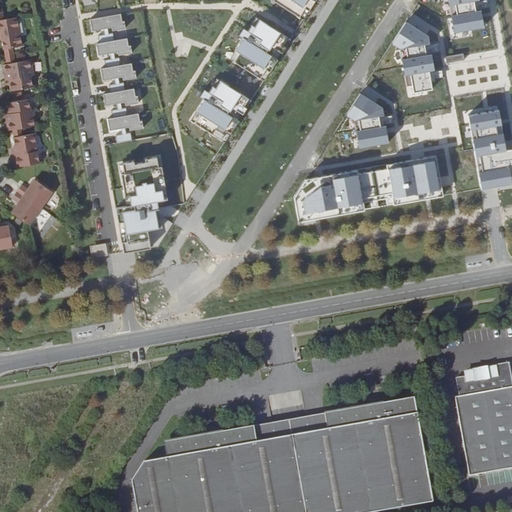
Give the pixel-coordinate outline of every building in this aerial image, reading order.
[(299,17),(305,8),(309,11),(315,0),(273,0),(299,17)] [(448,0),(453,32),(483,27),(480,10),(475,11),(474,0),(473,0),(448,0)] [(305,8),(299,17),(303,20),(309,11),(305,8)] [(120,14),(90,19),(91,31),(103,29),(107,29),(111,28),(111,31),(125,29),(123,22),(121,22),(120,14)] [(22,46),(17,17),(0,20),(0,33),(3,49),(22,46)] [(260,78),(266,69),(269,72),(277,59),(271,55),(275,49),(278,50),(284,40),(265,28),(267,24),(259,19),(254,27),(251,25),(248,30),(251,32),(246,40),(243,38),(235,50),(239,53),(234,61),(260,78)] [(433,36),(407,19),(391,44),(404,52),(409,80),(413,79),(416,94),(436,90),(433,76),(440,75),(433,36)] [(290,39),(267,24),(265,28),(284,40),(278,50),(282,53),(290,39)] [(243,38),(246,40),(251,32),(248,30),(243,27),(238,35),(243,38)] [(97,36),(99,43),(113,41),(112,34),(108,34),(104,35),(97,36)] [(99,43),(96,44),(98,56),(109,54),(114,53),(118,52),(118,55),(131,53),(130,46),(128,46),(127,38),(113,41),(99,43)] [(235,50),(230,59),(234,61),(239,53),(235,50)] [(448,65),(467,61),(464,53),(446,57),(448,65)] [(110,59),(104,60),(105,68),(120,65),(119,58),(115,58),(110,59)] [(10,91),(32,87),(29,69),(33,68),(31,60),(2,65),(4,73),(8,73),(10,91)] [(105,68),(100,69),(102,81),(114,79),(118,78),(122,77),(122,80),(136,78),(134,71),(132,71),(131,63),(120,65),(105,68)] [(266,69),(260,78),(264,81),(269,72),(266,69)] [(221,139),(227,130),(230,133),(238,120),(232,116),(236,110),(239,111),(245,101),(226,89),(228,85),(220,80),(215,87),(212,86),(209,91),(211,93),(207,101),(204,99),(196,111),(200,113),(195,122),(221,139)] [(109,85),(110,93),(125,90),(123,83),(119,83),(115,84),(109,85)] [(503,83),(495,83),(495,94),(504,94),(503,83)] [(228,85),(226,89),(245,101),(239,111),(242,114),(251,100),(228,85)] [(204,88),(199,96),(204,99),(207,101),(211,93),(209,91),(204,88)] [(110,93),(103,94),(105,106),(116,104),(121,103),(125,102),(125,106),(138,103),(137,96),(135,96),(133,89),(125,90),(110,93)] [(384,108),(359,93),(346,115),(355,120),(359,148),(389,143),(384,108)] [(8,131),(37,126),(35,118),(32,118),(29,100),(7,104),(10,122),(7,123),(8,131)] [(111,111),(112,118),(127,115),(126,108),(122,109),(117,109),(111,111)] [(467,115),(480,189),(511,183),(511,149),(507,151),(500,109),(467,115)] [(196,111),(191,120),(195,122),(200,113),(196,111)] [(112,118),(107,119),(109,131),(121,129),(125,128),(129,127),(129,131),(143,128),(141,121),(139,121),(138,113),(127,115),(112,118)] [(227,130),(221,139),(225,141),(230,133),(227,130)] [(126,134),(122,134),(116,135),(117,143),(132,140),(130,133),(126,134)] [(15,168),(40,164),(34,134),(13,137),(15,148),(17,148),(18,154),(12,155),(15,168)] [(358,170),(304,179),(293,197),(298,221),(446,194),(439,155),(385,165),(385,167),(358,172),(358,170)] [(123,253),(150,248),(147,230),(158,228),(155,210),(158,209),(157,201),(163,200),(161,190),(165,189),(161,167),(157,167),(156,157),(144,159),(145,162),(133,164),(133,161),(122,163),(123,173),(120,174),(126,207),(115,209),(123,253)] [(16,192),(41,208),(53,192),(35,179),(28,190),(21,185),(16,192)] [(29,225),(41,208),(16,192),(12,198),(18,203),(11,213),(29,225)] [(0,249),(12,247),(9,225),(0,226),(0,249)] [(105,244),(90,246),(92,258),(108,256),(105,244)] [(421,333),(420,326),(407,328),(408,334),(421,333)] [(466,382),(465,375),(456,377),(460,396),(455,397),(469,474),(511,467),(511,372),(510,362),(496,364),(497,366),(498,376),(466,382)] [(464,371),(465,375),(466,382),(498,376),(497,366),(464,371)] [(169,473),(138,477),(143,511),(379,511),(433,503),(415,399),(323,415),(325,424),(255,436),(253,427),(163,443),(169,473)]
